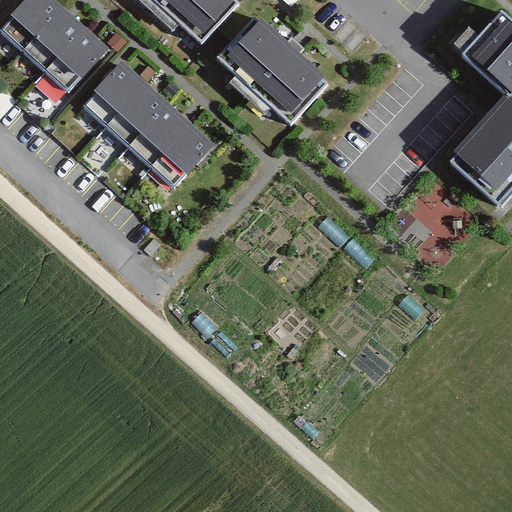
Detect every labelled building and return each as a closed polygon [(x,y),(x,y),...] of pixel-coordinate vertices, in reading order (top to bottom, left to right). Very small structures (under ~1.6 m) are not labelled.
[(46,0),(32,0),(0,35),(0,36),(69,100),(109,57),(89,39),(69,20),(46,0)] [(230,0),(144,0),(202,53),(241,10),(230,0)] [(511,27),(503,19),(464,62),(508,102),(450,165),(499,209),(511,194),(511,27)] [(292,56),(255,23),(217,64),(292,132),(330,90),(292,56)] [(150,94),(122,68),(108,84),(81,112),(171,194),(197,165),(211,150),(182,124),(150,94)]
